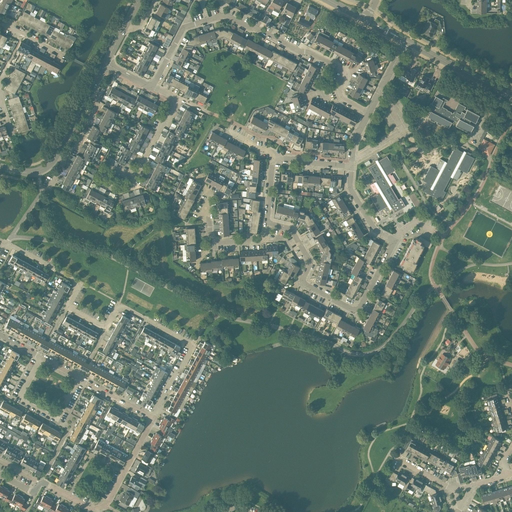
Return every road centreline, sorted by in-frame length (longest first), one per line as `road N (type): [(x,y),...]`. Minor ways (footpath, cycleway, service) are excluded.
road 1 (residential): [(0,253),(8,243),(79,282),(66,307),(106,328),(118,304),(191,344),(153,419)]
road 2 (residential): [(267,223),(290,228),(309,262),(305,285),(359,308),(392,241),(374,229),(351,191),(351,166)]
road 3 (residential): [(153,419),(104,505),(88,507),(40,480),(28,490),(0,474)]
road 4 (residential): [(342,74),(225,14),(207,20)]
road 5 (residential): [(267,223),(259,240),(215,240),(205,183),(197,178)]
road 6 (residential): [(78,378),(52,416),(21,398),(40,357)]
road 7 (tertiary): [(405,41),(511,97)]
